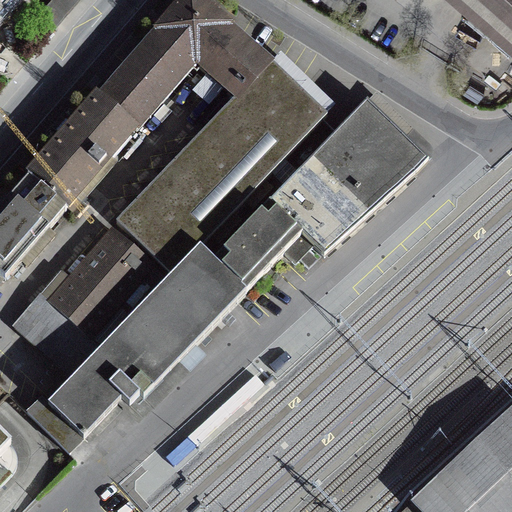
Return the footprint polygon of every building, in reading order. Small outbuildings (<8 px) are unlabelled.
[(230,26),(200,0),(184,0),(157,31),(158,32),(100,99),(98,97),(28,177),(28,178),(66,210),(135,131),(137,133),(196,65),(236,99),(117,224),(172,278),(200,249),(327,117),(326,115),(325,116),(270,63),(229,27),(230,26)] [(79,1),(78,0),(55,0),(41,17),(55,29),(79,1)] [(511,0),(453,0),(511,51),(511,0)] [(428,163),(367,104),(214,262),(200,249),(172,278),(168,282),(169,282),(103,351),(75,380),(74,380),(49,406),(42,399),(27,414),(70,455),(121,402),(129,409),(140,399),(143,402),(284,255),(296,267),(314,248),(324,258),(415,176),(428,163)] [(66,210),(28,178),(0,210),(0,276),(5,281),(66,210)] [(168,282),(114,234),(51,305),(103,351),(169,282),(168,282)] [(41,296),(14,327),(74,380),(75,380),(103,351),(51,305),(41,296)] [(511,511),(511,410),(413,503),(421,511),(511,511)] [(11,448),(0,437),(0,488),(13,476),(16,469),(17,461),(15,453),(11,448)] [(421,511),(413,503),(402,511),(421,511)]
